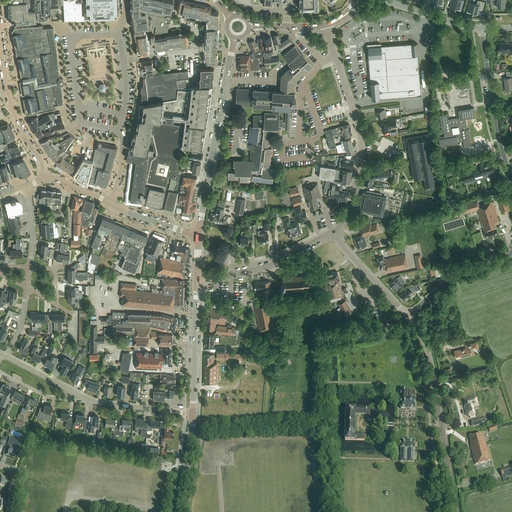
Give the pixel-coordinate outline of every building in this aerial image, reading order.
[(30,0),(30,10),(35,10),(40,10),(39,0),(30,0)] [(40,13),(37,13),(37,21),(45,21),(47,16),(51,16),(50,13),(49,0),(39,0),(40,10),(40,13)] [(49,0),(50,13),(51,16),(54,15),(54,12),(58,12),(58,8),(61,8),(61,6),(63,6),(62,0),(49,0)] [(62,0),(63,6),(64,21),(82,20),(81,3),(75,3),(74,0),(62,0)] [(83,0),(84,1),(84,19),(89,19),(89,20),(113,19),(113,17),(114,17),(115,17),(116,17),(116,16),(116,15),(116,14),(117,14),(118,14),(117,0),(83,0)] [(131,0),(132,0),(132,2),(131,2),(131,11),(132,11),(132,16),(133,27),(134,27),(134,30),(156,26),(155,33),(168,32),(174,0),(131,0)] [(219,21),(218,13),(211,11),(212,7),(180,0),(179,0),(177,12),(185,14),(184,18),(187,19),(187,16),(188,16),(189,15),(197,17),(197,18),(199,18),(199,17),(204,18),(204,17),(205,17),(206,17),(207,17),(208,29),(207,29),(207,35),(206,35),(207,42),(205,42),(198,43),(199,48),(206,47),(206,49),(205,49),(205,50),(205,60),(207,60),(207,66),(218,65),(217,55),(216,55),(215,50),(215,48),(219,48),(218,41),(217,41),(217,38),(218,38),(218,32),(219,32),(218,21),(219,21)] [(300,0),(301,6),(300,6),(300,10),(304,10),(304,9),(315,9),(315,10),(318,9),(318,6),(317,0),(328,0),(329,1),(328,1),(331,4),(334,1),(333,0),(300,0)] [(461,10),(463,0),(451,0),(449,7),(461,10)] [(483,8),(485,2),(477,0),(476,4),(469,2),(466,12),(478,15),(480,7),(483,8)] [(35,13),(35,10),(30,10),(29,10),(29,2),(28,2),(28,3),(24,3),(9,3),(10,23),(13,23),(16,23),(36,22),(35,13)] [(14,28),(11,32),(21,79),(19,80),(20,81),(22,91),(22,95),(24,95),(25,99),(22,99),(26,115),(56,109),(55,109),(54,105),(56,105),(61,104),(63,104),(61,87),(61,86),(57,84),(56,80),(59,77),(59,76),(56,51),(54,40),(54,36),(53,28),(50,28),(43,28),(43,26),(14,28)] [(156,26),(151,27),(152,35),(151,35),(152,45),(155,45),(156,49),(165,48),(165,50),(169,49),(169,48),(173,47),(173,46),(178,45),(178,47),(189,45),(187,35),(181,36),(181,34),(167,36),(167,37),(161,38),(161,33),(154,34),(156,26)] [(136,46),(137,55),(138,56),(148,55),(147,48),(148,48),(146,35),(145,35),(144,28),(134,30),(135,40),(137,40),(137,46),(136,46)] [(270,37),(263,38),(266,52),(266,56),(270,55),(270,56),(271,55),(273,53),(272,50),(270,37)] [(280,45),(277,48),(278,52),(283,49),(293,43),(288,37),(281,41),(279,42),(280,45)] [(255,40),(249,43),(253,53),(255,56),(264,56),(264,53),(266,52),(263,38),(257,40),(258,42),(255,42),(255,40)] [(421,95),(417,43),(368,47),(369,52),(370,69),(372,99),(421,95)] [(511,54),(511,43),(500,43),(499,51),(509,52),(509,55),(511,54)] [(288,50),(284,55),(294,66),(302,75),(308,70),(310,68),(313,65),(295,45),(290,49),(288,50)] [(466,56),(461,57),(459,46),(447,48),(448,56),(439,57),(443,79),(454,77),(456,90),(474,87),(472,72),(469,72),(466,56)] [(266,52),(264,53),(264,56),(264,61),(264,65),(266,64),(271,64),(276,63),(275,58),(270,58),(270,56),(270,55),(266,56),(266,52)] [(253,53),(250,54),(250,55),(240,56),(240,60),(237,60),(238,71),(251,71),(251,70),(259,70),(259,64),(263,64),(262,57),(255,57),(255,56),(253,53)] [(159,73),(158,65),(155,66),(155,68),(153,68),(152,60),(141,62),(142,75),(159,73)] [(282,75),(280,92),(294,93),(294,82),(302,75),(294,66),(291,69),(290,68),(282,75)] [(323,73),(316,76),(317,78),(314,79),(316,85),(320,84),(320,85),(331,82),(329,77),(334,76),(331,66),(322,69),(323,73)] [(212,85),(213,85),(213,76),(214,76),(214,68),(201,68),(201,76),(200,76),(200,85),(212,85)] [(176,88),(189,86),(188,71),(163,73),(143,76),(142,86),(141,93),(140,103),(166,98),(175,97),(176,88)] [(511,72),(506,74),(507,78),(503,78),(505,91),(511,89),(511,72)] [(198,85),(189,87),(176,89),(176,98),(174,99),(140,105),(139,117),(190,123),(207,126),(210,110),(212,94),(212,85),(200,85),(198,85)] [(235,95),(235,99),(236,99),(236,105),(287,108),(286,122),(283,122),(283,127),(285,127),(285,130),(289,130),(291,108),(294,108),(295,103),(297,103),(297,99),(295,99),(295,93),(294,93),(280,92),(237,89),(237,95),(235,95)] [(442,132),(444,132),(444,136),(439,137),(440,146),(457,143),(457,142),(463,141),(464,147),(472,146),(469,129),(468,129),(466,118),(475,116),(474,107),(458,110),(458,108),(456,108),(457,118),(448,119),(447,114),(440,115),(442,132)] [(386,117),(385,110),(376,112),(378,119),(386,117)] [(61,117),(55,118),(54,113),(48,114),(38,120),(35,117),(34,118),(28,122),(34,131),(39,128),(40,129),(44,127),(45,129),(50,126),(62,123),(61,117)] [(281,127),(283,127),(283,122),(283,119),(279,119),(279,113),(264,113),(264,116),(254,116),(253,125),(256,125),(256,127),(250,127),(248,142),(252,142),(252,145),(249,145),(248,149),(251,149),(250,161),(234,160),(234,170),(228,170),(228,180),(240,180),(240,181),(249,182),(249,177),(253,177),(252,180),(272,182),(273,177),(275,177),(276,169),(265,168),(266,166),(269,166),(272,147),(272,148),(273,145),(268,144),(270,133),(281,133),(281,127)] [(388,131),(391,130),(391,128),(397,127),(396,123),(399,122),(399,121),(406,120),(405,117),(395,119),(395,120),(388,121),(389,123),(387,123),(381,124),(382,132),(388,131)] [(132,140),(129,149),(156,152),(155,156),(176,158),(183,126),(138,120),(136,130),(135,130),(132,140)] [(0,143),(3,143),(6,142),(14,138),(15,137),(11,129),(11,127),(8,123),(8,122),(0,124),(0,123),(0,143)] [(39,128),(34,131),(34,132),(37,138),(38,138),(43,136),(63,131),(64,128),(64,125),(62,124),(62,123),(50,126),(45,129),(44,127),(40,129),(39,128)] [(352,132),(351,130),(350,127),(350,128),(349,124),(336,128),(325,131),(327,141),(328,141),(334,139),(333,136),(337,134),(338,136),(343,134),(343,137),(352,135),(351,132),(352,132)] [(185,125),(181,146),(202,150),(203,142),(204,142),(204,135),(205,135),(206,127),(185,125)] [(429,134),(403,138),(406,152),(410,151),(410,154),(415,179),(425,177),(426,187),(427,191),(439,189),(436,175),(432,176),(428,148),(432,147),(429,134)] [(72,137),(69,135),(64,138),(63,138),(61,136),(49,138),(48,137),(41,142),(45,149),(52,159),(53,160),(60,154),(65,151),(75,138),(74,137),(73,136),(72,137)] [(344,141),(341,141),(342,144),(340,144),(342,151),(346,150),(347,153),(354,151),(351,138),(344,140),(344,141)] [(334,139),(328,141),(330,149),(336,148),(334,139)] [(6,153),(18,147),(18,146),(17,146),(15,142),(3,147),(6,153)] [(107,187),(118,148),(116,146),(96,142),(87,182),(106,187),(107,187)] [(203,160),(204,152),(195,151),(195,149),(179,146),(178,150),(177,157),(182,158),(182,156),(189,157),(189,158),(203,160)] [(8,162),(7,159),(21,153),(19,149),(18,147),(6,153),(7,155),(4,157),(4,158),(0,159),(1,163),(8,162)] [(126,159),(125,161),(130,163),(132,163),(128,200),(142,202),(146,202),(149,186),(166,190),(169,176),(176,178),(180,159),(176,158),(155,156),(149,155),(134,153),(128,152),(126,158),(127,158),(126,159)] [(63,168),(68,162),(64,159),(68,156),(66,153),(55,161),(58,165),(63,168)] [(13,174),(14,177),(25,175),(29,173),(23,158),(7,163),(11,175),(13,174)] [(353,160),(340,158),(339,167),(352,169),(354,160),(353,160)] [(84,160),(75,174),(77,176),(77,177),(81,180),(82,179),(86,182),(91,162),(84,160)] [(201,163),(195,162),(195,161),(190,160),(189,163),(193,164),(192,173),(199,174),(201,163)] [(63,168),(71,174),(76,167),(74,165),(75,163),(72,161),(71,163),(68,162),(63,168)] [(461,173),(464,184),(495,175),(492,162),(480,166),(481,168),(461,173)] [(352,170),(343,169),(321,165),(321,166),(317,165),(316,170),(320,171),(319,178),(341,181),(350,182),(352,170)] [(455,174),(453,166),(445,169),(447,176),(455,174)] [(379,169),(378,175),(388,178),(390,172),(379,169)] [(196,186),(197,177),(183,174),(181,186),(178,204),(184,205),(182,214),(190,215),(190,216),(191,216),(191,215),(192,216),(194,215),(194,214),(196,205),(195,205),(196,202),(197,202),(199,187),(196,186)] [(376,181),(377,177),(368,176),(367,175),(366,175),(365,175),(365,176),(365,177),(364,181),(364,182),(364,183),(365,184),(366,183),(371,185),(372,180),(376,181)] [(179,191),(178,191),(174,190),(176,180),(171,179),(169,189),(168,188),(163,209),(162,211),(174,214),(174,212),(175,212),(179,191)] [(343,186),(345,187),(346,183),(340,182),(326,179),(323,190),(329,192),(327,197),(337,199),(337,200),(339,200),(340,200),(347,201),(349,192),(342,190),(343,186)] [(316,198),(321,197),(318,184),(303,187),(306,200),(308,200),(310,209),(318,207),(316,198)] [(146,202),(145,206),(162,208),(166,190),(149,186),(146,202)] [(41,190),(41,194),(37,194),(37,196),(36,197),(37,197),(37,200),(40,200),(39,203),(44,203),(44,208),(56,210),(56,205),(61,205),(61,201),(60,201),(60,198),(61,198),(62,195),(60,194),(61,191),(55,191),(54,191),(48,190),(47,190),(41,190)] [(361,203),(359,211),(383,216),(386,197),(381,196),(381,193),(366,190),(366,193),(363,192),(361,201),(363,201),(362,203),(361,203)] [(81,208),(84,199),(74,196),(70,208),(74,209),(73,223),(74,223),(73,234),(79,234),(78,240),(71,239),(70,246),(80,246),(81,226),(81,212),(81,208)] [(303,204),(301,196),(291,199),(294,207),(303,204)] [(81,212),(81,226),(87,227),(89,220),(94,222),(99,208),(98,206),(93,204),(94,203),(84,199),(81,208),(81,212)] [(235,213),(239,214),(243,214),(245,200),(241,199),(238,199),(235,213)] [(498,202),(501,213),(510,211),(506,199),(498,202)] [(22,226),(19,216),(18,216),(18,213),(22,212),(21,205),(20,204),(20,203),(19,202),(18,202),(17,202),(16,202),(15,202),(15,200),(4,203),(8,216),(8,219),(12,234),(11,234),(11,237),(17,235),(17,233),(20,232),(18,227),(22,226)] [(493,201),(479,205),(478,200),(461,205),(464,213),(477,210),(486,238),(498,234),(496,227),(494,224),(499,222),(493,201)] [(295,222),(298,221),(305,219),(304,219),(307,218),(305,211),(302,212),(301,206),(294,208),(296,215),(294,216),(295,222)] [(217,207),(216,214),(211,213),(210,220),(226,223),(228,216),(223,215),(224,208),(217,207)] [(94,269),(95,268),(114,222),(102,217),(91,246),(93,247),(90,252),(91,253),(88,260),(89,260),(87,267),(89,268),(87,271),(92,273),(94,269)] [(298,221),(295,222),(290,223),(289,217),(283,219),(285,225),(288,236),(301,233),(298,221)] [(116,249),(125,226),(114,222),(95,268),(106,272),(108,268),(110,263),(116,249)] [(371,225),(370,222),(359,226),(362,235),(354,238),(358,249),(367,246),(364,236),(379,231),(377,223),(371,225)] [(54,237),(53,225),(47,225),(47,224),(41,225),(42,238),(50,237),(50,238),(54,237)] [(123,246),(130,229),(125,226),(116,249),(121,251),(123,246)] [(131,243),(136,231),(130,229),(123,246),(129,248),(131,243)] [(267,234),(267,231),(266,231),(266,230),(257,231),(258,236),(259,236),(260,243),(267,242),(266,240),(269,240),(268,234),(267,234)] [(131,243),(129,248),(121,268),(134,274),(140,260),(140,259),(142,254),(140,253),(147,236),(147,235),(136,231),(131,243)] [(241,237),(240,237),(240,241),(239,241),(238,241),(238,243),(239,244),(240,244),(249,245),(249,242),(249,241),(252,241),(253,236),(248,236),(248,237),(246,237),(246,235),(241,235),(241,237)] [(146,253),(147,254),(145,258),(154,262),(155,257),(157,252),(159,253),(163,242),(151,237),(146,250),(147,250),(146,253)] [(64,248),(64,244),(65,242),(61,242),(60,251),(61,251),(61,254),(57,253),(56,256),(55,256),(55,261),(59,261),(59,260),(62,261),(63,252),(64,248)] [(160,257),(157,273),(183,278),(188,248),(186,248),(173,245),(172,251),(176,252),(175,257),(173,257),(170,257),(169,259),(160,257)] [(387,272),(408,267),(405,254),(384,259),(383,256),(377,258),(379,269),(386,267),(387,272)] [(422,258),(421,254),(414,255),(417,269),(425,268),(423,258),(422,258)] [(87,275),(87,274),(87,272),(75,272),(75,269),(79,266),(77,262),(72,266),(71,266),(71,269),(68,269),(68,275),(87,275)] [(324,275),(326,283),(324,284),(328,300),(343,296),(337,272),(332,273),(332,274),(331,274),(330,274),(330,273),(324,275)] [(395,290),(402,284),(402,283),(405,281),(400,275),(397,278),(397,277),(389,284),(395,290)] [(316,285),(317,284),(316,284),(315,280),(316,279),(315,279),(312,278),(312,277),(311,277),(311,278),(303,278),(303,276),(282,277),(282,278),(283,278),(283,282),(282,282),(282,284),(282,286),(283,286),(284,291),(283,291),(284,291),(304,290),(305,290),(304,287),(308,287),(309,287),(312,286),(312,287),(313,287),(313,286),(316,284),(316,285)] [(151,289),(151,292),(136,291),(137,284),(135,284),(121,282),(119,296),(123,296),(122,306),(173,311),(173,305),(182,305),(183,287),(181,287),(182,284),(182,280),(162,279),(162,290),(156,289),(156,286),(151,286),(151,289)] [(263,300),(264,302),(257,304),(254,304),(259,331),(275,328),(270,305),(275,304),(275,300),(270,301),(269,299),(272,299),(270,281),(264,281),(255,282),(255,294),(262,293),(263,300)] [(415,291),(420,289),(418,283),(408,287),(409,288),(406,291),(405,290),(399,295),(404,301),(410,295),(409,294),(412,291),(415,290),(415,291)] [(81,298),(81,295),(68,295),(68,301),(71,301),(71,305),(78,305),(78,301),(74,301),(74,298),(81,298)] [(343,309),(348,306),(345,300),(339,303),(343,309)] [(215,309),(209,309),(207,326),(206,325),(206,328),(207,328),(207,329),(215,330),(215,333),(234,335),(234,329),(234,327),(218,325),(217,327),(216,327),(216,323),(225,324),(226,319),(224,319),(225,315),(226,315),(226,310),(216,310),(216,311),(215,311),(215,309)] [(362,311),(356,314),(359,320),(365,316),(362,311)] [(132,327),(150,327),(166,331),(172,332),(173,329),(173,328),(173,327),(175,318),(172,317),(162,315),(150,314),(124,313),(124,319),(112,319),(112,333),(132,333),(132,327)] [(57,314),(57,327),(57,330),(61,330),(61,321),(63,321),(63,319),(66,319),(66,315),(63,315),(63,314),(57,314)] [(6,331),(8,326),(4,323),(2,326),(4,327),(2,329),(1,328),(0,330),(0,340),(1,341),(2,340),(7,332),(6,331)] [(171,344),(172,334),(158,333),(158,332),(150,332),(150,327),(132,327),(132,333),(133,333),(132,345),(148,346),(148,339),(154,339),(154,340),(157,340),(157,343),(171,344)] [(213,347),(214,334),(206,334),(206,342),(205,342),(205,345),(205,347),(213,347)] [(96,336),(90,336),(90,342),(90,352),(97,352),(96,343),(104,343),(104,336),(96,336)] [(22,344),(19,350),(25,353),(28,348),(26,346),(29,341),(25,339),(24,340),(22,340),(20,344),(22,344)] [(473,350),(478,348),(477,342),(465,345),(466,348),(454,351),(456,358),(474,354),(473,350)] [(45,346),(40,355),(35,352),(38,347),(33,345),(29,351),(33,353),(31,357),(32,358),(32,359),(33,360),(34,359),(38,361),(41,356),(43,357),(48,348),(45,346)] [(50,355),(53,349),(54,348),(50,345),(49,346),(46,353),(50,355)] [(136,352),(135,366),(161,367),(161,363),(170,364),(171,349),(162,349),(161,354),(158,353),(158,351),(154,351),(154,353),(148,353),(148,351),(145,350),(144,353),(136,352)] [(217,352),(217,359),(229,360),(251,361),(251,363),(260,363),(260,354),(225,353),(217,352)] [(204,363),(204,384),(217,384),(218,363),(216,363),(213,363),(213,354),(205,354),(205,363),(204,363)] [(49,360),(47,358),(44,364),(44,365),(44,366),(46,367),(47,366),(51,368),(52,365),(54,366),(59,358),(52,355),(49,360)] [(59,368),(61,369),(59,372),(64,375),(68,368),(69,368),(73,361),(64,356),(60,363),(61,364),(59,368)] [(81,376),(83,372),(85,368),(79,365),(75,373),(73,372),(71,375),(70,375),(68,377),(71,378),(70,379),(75,381),(78,375),(81,376)] [(175,383),(174,375),(166,375),(166,374),(160,374),(160,383),(175,383)] [(109,395),(111,386),(108,386),(109,383),(104,382),(105,378),(102,378),(101,383),(105,383),(103,394),(109,395)] [(87,388),(93,390),(93,392),(95,392),(97,392),(97,390),(96,389),(98,385),(97,385),(98,383),(85,379),(84,384),(88,385),(87,388)] [(161,383),(161,389),(165,389),(164,392),(154,391),(153,400),(164,401),(164,398),(168,399),(169,397),(173,397),(174,385),(161,383)] [(3,384),(0,389),(0,395),(2,396),(4,393),(0,403),(0,404),(4,406),(6,403),(7,403),(9,397),(6,396),(10,388),(6,386),(6,384),(4,384),(3,384)] [(133,384),(132,388),(131,388),(130,397),(137,398),(138,390),(140,390),(140,385),(138,385),(138,384),(133,384)] [(116,395),(124,396),(125,387),(117,386),(116,395)] [(415,409),(415,405),(415,398),(407,398),(407,389),(401,389),(400,409),(415,409)] [(13,396),(11,399),(19,404),(21,400),(22,400),(24,395),(15,390),(13,396)] [(24,415),(26,409),(28,409),(30,406),(34,407),(36,400),(28,397),(26,402),(24,401),(22,407),(19,413),(24,415)] [(476,397),(464,400),(466,405),(464,407),(466,415),(472,418),(475,417),(472,407),(478,405),(476,397)] [(52,406),(44,404),(43,408),(39,407),(36,417),(49,421),(52,413),(50,413),(52,406)] [(369,415),(370,408),(345,407),(344,440),(364,440),(364,434),(354,433),(355,414),(358,414),(369,415)] [(61,412),(60,418),(67,419),(67,423),(65,423),(65,428),(70,428),(72,418),(68,417),(69,413),(65,413),(65,412),(65,411),(62,411),(61,411),(61,412)] [(76,414),(75,421),(74,421),(74,424),(79,425),(79,421),(82,422),(82,428),(87,429),(87,420),(84,420),(84,415),(76,414)] [(91,423),(88,423),(87,429),(87,430),(93,431),(93,427),(98,428),(99,420),(98,420),(98,416),(92,416),(91,423)] [(115,425),(115,419),(109,418),(109,417),(105,417),(105,425),(111,425),(111,430),(114,430),(113,436),(116,436),(117,425),(115,425)] [(130,418),(127,418),(126,419),(122,419),(121,425),(118,424),(117,434),(123,435),(123,429),(125,429),(126,430),(129,431),(130,425),(129,425),(130,418)] [(137,431),(137,428),(141,429),(140,436),(146,436),(147,430),(147,423),(144,423),(144,419),(135,418),(135,424),(134,431),(137,431)] [(482,424),(480,418),(470,421),(472,427),(482,424)] [(147,423),(147,430),(146,436),(150,437),(150,435),(152,436),(152,430),(152,426),(159,427),(160,420),(150,419),(150,424),(147,423)] [(171,438),(172,432),(169,432),(169,429),(169,424),(166,423),(165,428),(164,428),(163,437),(164,437),(164,439),(167,439),(167,438),(171,438)] [(471,444),(470,444),(475,465),(491,461),(483,433),(469,437),(471,444)] [(8,454),(15,457),(17,451),(19,452),(22,442),(9,438),(6,449),(9,450),(8,454)] [(407,440),(400,440),(400,449),(400,462),(414,462),(414,449),(414,441),(407,440)] [(500,470),(502,478),(511,475),(511,468),(511,467),(500,470)]
